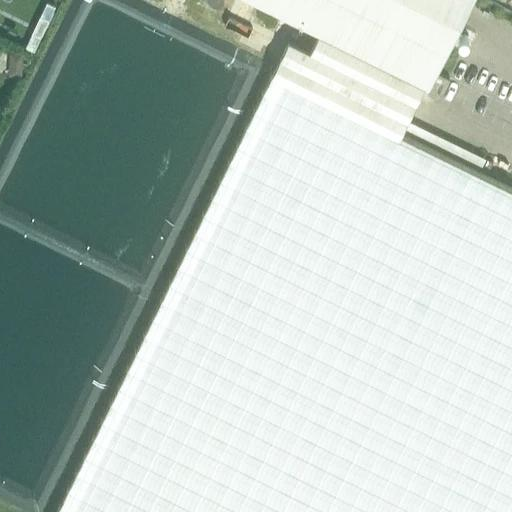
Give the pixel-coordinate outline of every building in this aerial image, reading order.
[(511,511),(511,187),(401,133),(425,83),(429,85),(471,0),(255,0),(319,31),(310,49),(289,39),(56,511),(511,511)] [(246,8),(241,18),(260,28),(265,17),(246,8)] [(28,66),(38,66),(39,46),(28,46),(28,66)] [(11,51),(10,74),(21,75),(22,52),(11,51)] [(438,72),(428,92),(440,98),(450,78),(438,72)]
